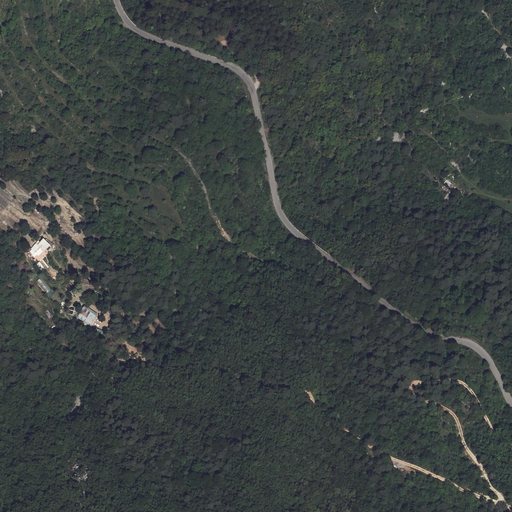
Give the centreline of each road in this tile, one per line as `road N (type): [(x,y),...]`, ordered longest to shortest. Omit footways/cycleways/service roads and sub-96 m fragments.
road 1 (track): [(129,347),(158,366),(202,364),(308,392),(346,431),(389,457),(496,502),(500,495),(451,411),(415,394),(413,382),(464,383),(511,447)]
road 2 (tertiary): [(116,0),(140,32),(246,79),(286,220),(416,326),(476,347),(511,403)]
